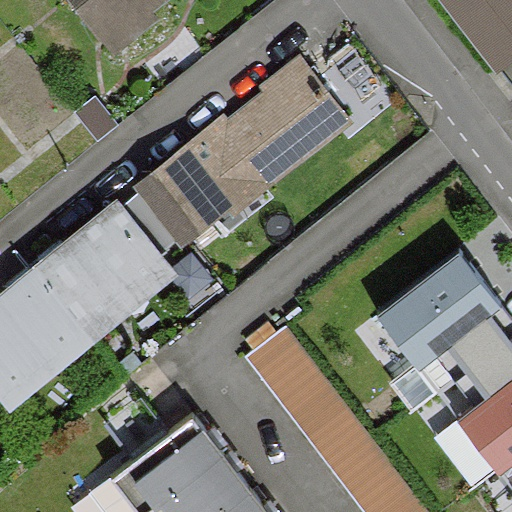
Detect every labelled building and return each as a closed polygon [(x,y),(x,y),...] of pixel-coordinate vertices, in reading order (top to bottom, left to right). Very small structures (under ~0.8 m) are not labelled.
[(162,0),(74,0),(116,50),(158,16),(152,9),(162,0)] [(511,57),(511,0),(438,0),(494,72),(511,57)] [(310,62),(299,49),(133,178),(181,239),(228,203),(235,212),(353,119),(345,110),(385,79),(348,32),(310,62)] [(115,182),(38,247),(100,321),(173,259),(115,182)] [(38,247),(0,278),(0,396),(7,405),(100,321),(38,247)] [(440,268),(385,303),(357,260),(295,301),(333,359),(371,334),(409,393),(488,342),(440,268)] [(430,511),(286,323),(246,354),(367,511),(430,511)] [(511,364),(447,418),(431,436),(470,483),(496,466),(511,454),(511,364)] [(269,511),(192,411),(112,473),(141,511),(269,511)] [(507,505),(497,511),(511,511),(511,491),(505,497),(507,505)]
